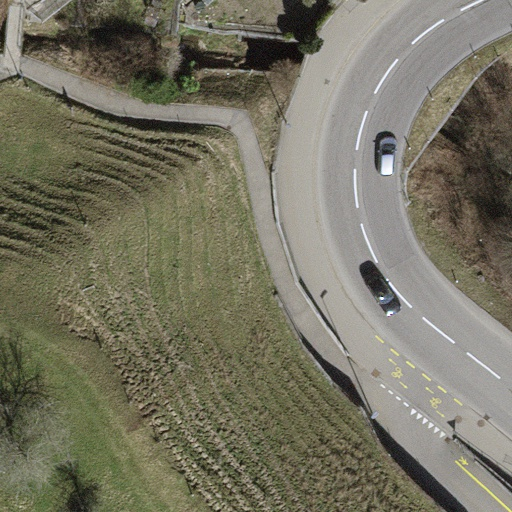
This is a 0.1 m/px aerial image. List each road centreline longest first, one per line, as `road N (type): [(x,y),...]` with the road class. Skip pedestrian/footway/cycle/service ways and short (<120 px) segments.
road 1 (primary): [(438,334),(373,252),(359,197),(363,134),(403,55),(479,0)]
road 2 (unclassified): [(438,334),(409,378),(410,418),(443,475),(479,511)]
